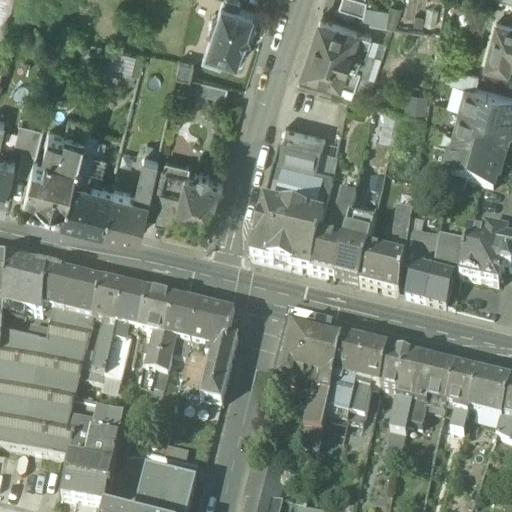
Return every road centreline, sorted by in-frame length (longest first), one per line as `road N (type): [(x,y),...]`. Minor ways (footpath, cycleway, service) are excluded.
road 1 (residential): [(227,291),(300,0)]
road 2 (secondary): [(274,302),(511,362)]
road 3 (secondary): [(0,234),(227,291)]
road 4 (residential): [(274,302),(223,511)]
